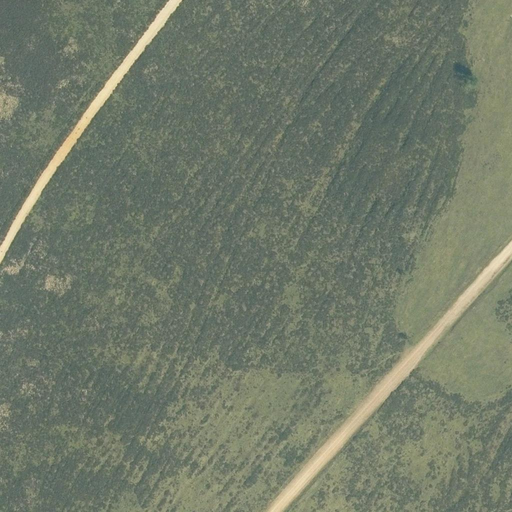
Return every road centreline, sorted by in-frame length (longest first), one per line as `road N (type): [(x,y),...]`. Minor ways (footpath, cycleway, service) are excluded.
road 1 (track): [(273,511),(511,248)]
road 2 (track): [(173,0),(43,178),(0,252)]
